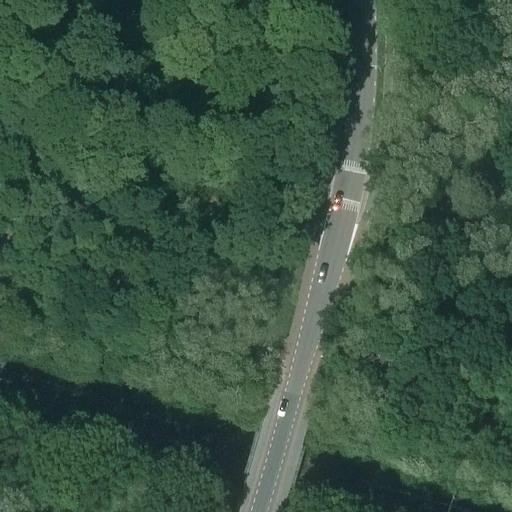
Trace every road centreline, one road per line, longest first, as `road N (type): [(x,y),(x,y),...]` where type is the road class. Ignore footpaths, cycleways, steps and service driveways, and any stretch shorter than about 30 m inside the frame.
road 1 (secondary): [(258,511),(354,161),(360,0)]
road 2 (track): [(298,371),(79,273)]
